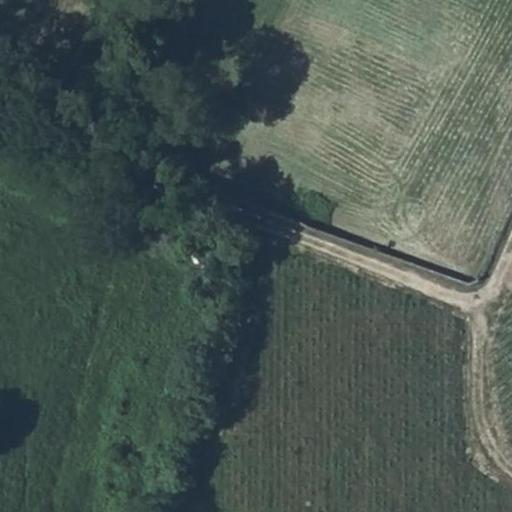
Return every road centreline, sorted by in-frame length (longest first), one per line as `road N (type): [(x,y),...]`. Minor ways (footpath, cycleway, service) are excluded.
road 1 (track): [(511,248),(494,289),(454,294),(103,161),(0,109)]
road 2 (track): [(275,228),(204,511)]
road 3 (track): [(511,469),(496,458),(483,427),(472,295)]
